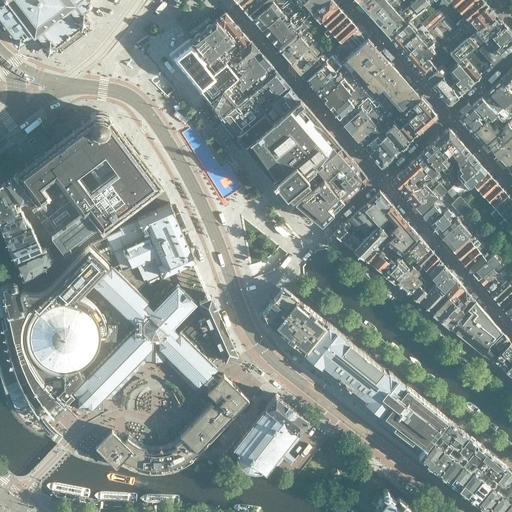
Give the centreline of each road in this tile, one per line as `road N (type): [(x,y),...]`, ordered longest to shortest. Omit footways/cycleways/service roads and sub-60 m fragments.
road 1 (unclassified): [(223,298),(257,358),(446,511)]
road 2 (residential): [(282,274),(317,235),(511,388)]
road 3 (residential): [(511,460),(282,274)]
